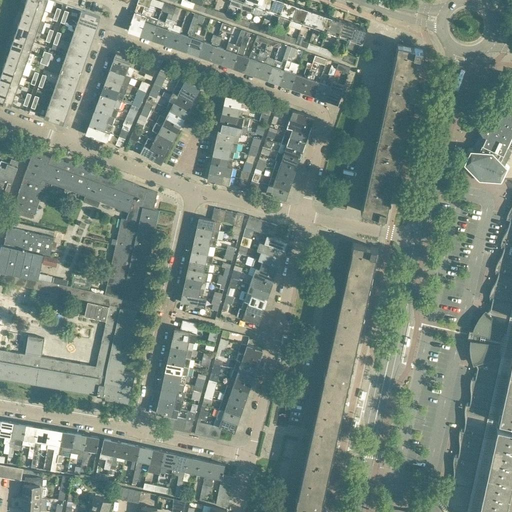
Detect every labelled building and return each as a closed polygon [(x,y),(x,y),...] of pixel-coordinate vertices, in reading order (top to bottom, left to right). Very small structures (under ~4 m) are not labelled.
[(25,2),(25,3),(44,10),(44,9),(46,0),(26,0),(25,3),(25,2)] [(127,30),(139,34),(147,11),(149,8),(150,4),(151,0),(137,0),(137,3),(144,6),(141,14),(134,11),(131,21),(130,21),(129,23),(130,23),(127,30)] [(161,8),(164,2),(157,0),(151,0),(150,4),(161,8)] [(240,9),(243,3),(243,0),(229,0),(228,5),(240,9)] [(243,0),(243,3),(240,9),(252,13),(254,7),(256,0),(243,0)] [(256,0),(254,7),(266,11),(269,0),(256,0)] [(271,13),(278,15),(282,0),(269,0),(266,11),(263,19),(269,21),(271,13)] [(283,17),(289,19),(295,3),(285,0),(282,0),(278,15),(275,23),(280,25),(283,17)] [(44,10),(25,3),(22,13),(21,13),(40,20),(41,20),(40,20),(43,10),(44,10)] [(289,19),(287,25),(299,29),(301,23),(307,7),(295,3),(289,19)] [(163,42),(174,46),(179,33),(181,27),(174,25),(180,8),(175,6),(172,14),(171,20),(163,42)] [(301,23),(313,27),(318,11),(307,7),(301,23)] [(77,21),(96,28),(96,27),(99,17),(100,17),(81,10),(80,11),(81,11),(78,21),(77,21)] [(139,34),(151,38),(156,25),(158,19),(150,16),(152,13),(147,11),(139,34)] [(313,27),(325,31),(330,15),(318,11),(313,27)] [(17,24),(37,31),(41,32),(45,22),(40,20),(21,13),(21,14),(18,24),(17,24)] [(158,19),(156,25),(151,38),(163,42),(171,20),(172,14),(168,13),(167,18),(165,21),(158,19)] [(186,50),(194,28),(196,22),(198,14),(194,13),(189,26),(187,33),(188,34),(188,35),(179,33),(174,46),(186,50)] [(204,16),(198,14),(196,22),(201,24),(204,16)] [(325,31),(337,36),(342,20),(330,15),(325,31)] [(337,36),(348,40),(354,24),(342,20),(337,36)] [(96,28),(77,21),(74,31),(73,31),(73,32),(93,38),(92,38),(96,28)] [(222,22),(219,29),(230,33),(233,26),(222,22)] [(261,27),(249,23),(247,27),(259,32),(261,27)] [(37,31),(17,24),(18,25),(14,35),(14,34),(14,35),(33,41),(36,31),(37,31)] [(367,28),(354,24),(348,40),(346,46),(352,49),(354,42),(361,44),(367,28)] [(186,50),(198,54),(202,41),(204,36),(196,34),(198,29),(194,28),(186,50)] [(221,62),(232,66),(243,35),(245,30),(241,29),(235,46),(227,43),(225,49),(221,62)] [(70,42),(69,42),(89,49),(88,48),(92,38),(92,39),(93,38),(73,32),(74,32),(70,42)] [(198,54),(209,58),(217,36),(213,34),(210,41),(211,42),(211,44),(202,41),(198,54)] [(266,44),(268,38),(256,34),(254,40),(266,44)] [(10,45),(29,52),(32,42),(33,42),(33,41),(14,35),(11,45),(10,45)] [(232,66),(244,70),(248,57),(243,55),(249,38),(243,35),(232,66)] [(297,35),(296,39),(294,44),(306,48),(308,43),(302,41),(304,37),(297,35)] [(209,58),(221,62),(225,49),(216,46),(217,43),(218,44),(221,37),(217,36),(209,58)] [(279,42),(268,38),(266,44),(277,48),(279,42)] [(89,49),(69,42),(69,43),(70,43),(66,53),(85,60),(85,59),(88,49),(89,49)] [(397,44),(386,96),(360,211),(385,217),(387,209),(386,209),(420,56),(421,56),(422,49),(397,44)] [(6,56),(26,63),(30,64),(34,54),(29,52),(10,45),(10,46),(7,56),(6,56)] [(286,60),(288,56),(291,46),(287,45),(282,58),(281,62),(273,59),(272,65),(267,78),(279,82),(286,60)] [(293,58),(297,48),(291,46),(288,56),(293,58)] [(244,70),(255,74),(263,52),(259,50),(258,54),(250,51),(248,57),(244,70)] [(116,52),(113,60),(132,67),(133,68),(132,67),(135,59),(116,52)] [(255,74),(267,78),(272,65),(273,59),(266,57),(268,53),(263,52),(255,74)] [(62,63),(62,64),(81,70),(82,70),(81,70),(85,60),(66,53),(63,63),(62,63)] [(343,55),(341,60),(354,64),(357,58),(344,53),(343,55)] [(314,55),(312,61),(313,61),(324,65),(326,59),(314,55)] [(3,66),(3,67),(22,73),(25,63),(26,63),(6,56),(7,57),(3,67),(3,66)] [(130,76),(133,68),(132,67),(113,60),(110,69),(130,76)] [(290,86),(295,73),(298,64),(286,60),(279,82),(290,86)] [(143,71),(145,72),(153,76),(156,67),(143,62),(140,70),(143,71)] [(336,69),(348,73),(350,67),(338,63),(336,69)] [(81,71),(81,70),(62,64),(59,74),(58,74),(78,81),(77,80),(81,70),(81,71)] [(290,86),(302,90),(310,68),(306,66),(303,73),(304,74),(304,76),(295,73),(290,86)] [(22,74),(22,73),(3,67),(2,67),(3,67),(0,75),(0,77),(18,84),(21,74),(22,74)] [(302,90),(313,94),(318,81),(313,79),(317,70),(314,69),(310,68),(302,90)] [(110,69),(107,76),(122,82),(127,84),(130,76),(110,69)] [(55,85),(74,92),(74,91),(77,81),(78,81),(58,74),(59,75),(55,85)] [(161,86),(165,77),(158,74),(154,83),(161,86)] [(313,94),(325,98),(333,76),(328,74),(326,81),(328,82),(327,84),(318,81),(313,94)] [(127,84),(122,82),(107,76),(104,85),(124,92),(127,84)] [(181,76),(177,83),(196,94),(199,86),(200,86),(181,76)] [(333,76),(325,98),(338,103),(344,84),(336,82),(336,81),(337,77),(333,76)] [(0,89),(15,95),(15,94),(14,94),(18,84),(0,77),(0,89)] [(146,92),(149,84),(142,81),(139,88),(146,92)] [(158,93),(161,86),(154,83),(151,90),(158,93)] [(173,91),(192,101),(196,94),(177,83),(173,91)] [(74,92),(55,85),(52,95),(51,95),(70,102),(73,92),(74,92)] [(122,96),(124,92),(104,85),(101,93),(121,100),(122,96)] [(139,88),(135,96),(142,99),(146,92),(139,88)] [(14,95),(15,95),(0,89),(0,102),(11,106),(11,105),(10,105),(14,95)] [(173,91),(170,96),(168,99),(171,100),(188,109),(192,101),(173,91)] [(118,108),(121,100),(101,93),(98,101),(118,108)] [(47,106),(67,113),(66,112),(70,102),(70,103),(70,102),(51,95),(51,96),(48,106),(47,106)] [(247,108),(249,100),(233,96),(226,95),(224,103),(247,108)] [(135,96),(132,104),(139,107),(142,99),(135,96)] [(471,150),(465,162),(479,177),(485,177),(485,176),(491,177),(491,178),(492,179),(493,180),(494,181),(498,181),(505,166),(504,166),(511,151),(507,146),(511,135),(511,101),(507,99),(505,98),(503,103),(501,102),(500,103),(495,100),(485,122),(487,123),(487,124),(481,124),(481,123),(481,124),(478,129),(478,130),(479,129),(482,134),(480,133),(472,150),(471,150)] [(171,100),(167,107),(170,109),(184,116),(188,109),(171,100)] [(115,116),(118,109),(118,108),(98,101),(95,108),(115,116)] [(224,103),(222,112),(241,116),(243,107),(224,103)] [(132,104),(128,112),(135,115),(139,107),(132,104)] [(67,113),(47,106),(48,107),(44,117),(44,116),(43,117),(63,124),(63,123),(66,113),(67,113)] [(144,106),(140,114),(148,118),(151,110),(144,106)] [(95,108),(92,117),(112,125),(115,116),(95,108)] [(170,109),(166,117),(180,124),(184,116),(170,109)] [(292,110),(290,118),(295,120),(310,125),(313,117),(308,115),(308,114),(306,113),(305,114),(298,111),(298,112),(292,110)] [(135,115),(128,112),(125,119),(132,123),(135,115)] [(222,112),(220,121),(241,125),(248,127),(250,118),(241,116),(222,112)] [(267,123),(269,115),(262,112),(259,120),(267,123)] [(140,114),(137,122),(144,125),(148,118),(140,114)] [(160,114),(156,121),(176,132),(180,124),(166,117),(160,114)] [(112,125),(92,117),(89,125),(106,131),(108,132),(110,132),(112,125)] [(289,118),(286,126),(292,128),(307,133),(310,125),(295,120),(290,118),(289,118)] [(152,129),(158,132),(172,139),(176,132),(156,121),(152,129)] [(220,121),(218,129),(240,134),(241,125),(220,121)] [(106,141),(110,132),(108,132),(106,131),(89,125),(86,133),(91,135),(90,136),(93,137),(93,136),(106,141)] [(307,133),(292,128),(286,126),(284,134),(289,136),(305,141),(307,133)] [(122,128),(119,136),(125,139),(128,131),(122,128)] [(133,129),(130,137),(137,141),(141,133),(133,129)] [(218,129),(216,137),(238,142),(240,134),(218,129)] [(168,147),(172,139),(158,132),(154,140),(168,147)] [(284,134),(281,142),(302,150),(305,141),(289,136),(284,134)] [(121,146),(125,139),(119,136),(115,144),(121,146)] [(148,137),(144,144),(164,155),(168,147),(154,140),(148,137)] [(216,137),(214,146),(234,150),(236,151),(238,142),(216,137)] [(265,139),(262,147),(269,149),(270,149),(273,141),(265,139)] [(281,142),(278,151),(299,158),(302,150),(281,142)] [(140,153),(146,156),(160,163),(164,155),(144,144),(140,153)] [(255,156),(258,147),(251,145),(248,153),(255,156)] [(38,278),(37,279),(111,296),(111,295),(121,297),(139,301),(138,300),(141,286),(142,286),(141,285),(144,271),(145,271),(145,270),(144,270),(147,255),(149,256),(149,255),(148,255),(151,240),(152,241),(152,240),(151,240),(154,225),(155,226),(155,225),(154,225),(157,210),(159,211),(159,210),(153,209),(157,192),(147,188),(146,190),(138,187),(139,185),(35,146),(23,177),(13,207),(35,214),(47,179),(128,210),(126,217),(121,217),(104,292),(38,278)] [(213,154),(232,158),(233,158),(234,150),(214,146),(213,154)] [(278,151),(276,159),(277,159),(281,161),(296,166),(299,158),(278,151)] [(248,153),(245,161),(253,164),(255,156),(248,153)] [(213,154),(211,162),(230,167),(232,158),(213,154)] [(0,199),(4,201),(17,166),(17,165),(19,161),(11,158),(11,159),(12,159),(10,163),(1,160),(0,161),(0,199)] [(277,159),(274,167),(278,169),(293,174),(296,166),(281,161),(277,159)] [(211,162),(209,171),(230,176),(232,167),(230,167),(211,162)] [(274,167),(271,176),(275,177),(290,183),(293,174),(278,169),(274,167)] [(240,178),(241,178),(247,180),(250,172),(242,169),(240,178)] [(229,184),(230,176),(209,171),(207,180),(212,181),(215,182),(215,181),(229,184)] [(254,171),(251,180),(258,182),(261,174),(254,171)] [(271,176),(268,184),(273,185),(288,191),(290,183),(275,177),(271,176)] [(244,188),(247,180),(241,178),(239,186),(244,188)] [(251,180),(248,188),(254,190),(255,186),(257,187),(259,183),(259,182),(258,182),(251,180)] [(273,185),(268,184),(265,192),(270,193),(285,199),(287,191),(273,185)] [(340,194),(337,206),(346,208),(348,196),(340,194)] [(214,207),(211,219),(217,221),(220,209),(214,207)] [(220,209),(217,221),(220,222),(223,222),(226,210),(220,209)] [(226,210),(223,222),(229,224),(232,211),(226,210)] [(232,211),(229,224),(233,224),(235,225),(238,213),(232,211)] [(238,213),(235,225),(241,226),(244,214),(238,213)] [(249,215),(245,227),(251,229),(255,217),(249,215)] [(199,216),(197,226),(213,229),(218,230),(220,222),(217,221),(211,219),(199,216)] [(255,217),(251,229),(254,230),(256,231),(260,219),(255,217)] [(504,245),(511,246),(511,219),(506,218),(506,219),(510,220),(509,223),(507,228),(505,233),(502,238),(500,244),(500,245),(504,246),(504,245)] [(260,219),(256,231),(262,233),(266,221),(260,219)] [(266,221),(262,233),(267,235),(271,223),(266,221)] [(274,235),(277,225),(271,223),(267,235),(271,236),(273,236),(274,235)] [(241,226),(235,225),(233,225),(230,233),(239,235),(241,226)] [(218,230),(213,229),(197,226),(195,234),(216,239),(218,230)] [(54,236),(7,227),(3,245),(1,244),(0,246),(0,270),(37,278),(37,279),(38,278),(44,254),(50,255),(54,236)] [(245,227),(242,236),(251,239),(254,230),(251,229),(245,227)] [(195,234),(193,242),(214,247),(216,239),(195,234)] [(278,238),(273,236),(271,236),(267,235),(264,243),(283,250),(286,241),(281,239),(281,238),(278,238)] [(242,236),(240,244),(248,247),(251,239),(242,236)] [(213,256),(214,247),(193,242),(191,251),(213,256)] [(280,258),(283,250),(264,243),(264,244),(260,242),(257,250),(261,251),(280,258)] [(323,376),(309,441),(297,495),(295,502),(296,502),(293,511),(318,511),(320,507),(322,500),(321,500),(333,446),(347,381),(348,381),(350,374),(349,374),(375,255),(376,255),(377,248),(352,242),(351,249),(325,368),(323,375),(323,376)] [(240,244),(238,253),(246,255),(248,247),(240,244)] [(499,270),(511,273),(511,246),(504,245),(504,246),(503,248),(503,252),(501,255),(499,259),(496,264),(495,270),(498,271),(499,270)] [(231,260),(234,252),(226,250),(224,258),(231,260)] [(191,251),(190,259),(209,264),(211,264),(213,256),(191,251)] [(261,251),(258,260),(277,266),(280,258),(261,251)] [(56,266),(58,258),(48,255),(46,264),(56,266)] [(254,258),(251,266),(255,268),(259,269),(274,274),(277,266),(258,260),(254,258)] [(207,272),(209,264),(190,259),(188,268),(207,272)] [(188,268),(186,276),(205,280),(207,272),(188,268)] [(274,274),(259,269),(255,268),(252,275),(256,277),(271,282),(274,274)] [(239,280),(241,272),(233,270),(231,278),(238,280),(239,280)] [(493,296),(511,300),(511,273),(499,270),(498,271),(498,274),(497,278),(495,281),(492,286),(490,291),(489,295),(489,296),(493,297),(493,296)] [(227,277),(223,276),(219,275),(217,283),(221,284),(225,285),(227,277)] [(271,282),(256,277),(252,275),(249,284),(269,290),(271,282)] [(204,289),(205,280),(186,276),(184,285),(204,289)] [(231,278),(228,286),(235,288),(237,288),(238,284),(237,284),(238,280),(231,278)] [(249,284),(247,292),(266,298),(269,290),(249,284)] [(184,285),(182,293),(202,297),(204,289),(184,285)] [(228,286),(226,294),(233,297),(235,288),(228,286)] [(247,292),(244,300),(263,307),(266,298),(247,292)] [(182,293),(180,301),(185,302),(185,303),(186,303),(188,304),(188,303),(196,305),(204,307),(206,298),(202,297),(182,293)] [(508,327),(511,309),(511,300),(493,296),(493,297),(492,301),(490,309),(497,318),(503,325),(508,327)] [(212,299),(211,303),(213,304),(211,309),(217,311),(220,301),(212,299)] [(239,307),(260,315),(263,307),(244,300),(241,308),(239,307)] [(0,377),(93,394),(102,395),(101,398),(102,398),(128,403),(132,386),(133,383),(133,380),(134,378),(135,374),(123,371),(122,371),(125,356),(126,357),(127,356),(125,356),(128,341),(130,342),(130,341),(129,341),(132,326),(133,326),(132,326),(135,311),(137,311),(119,307),(109,305),(109,306),(87,302),(84,316),(106,321),(104,326),(110,327),(108,336),(102,335),(101,341),(106,342),(104,351),(99,350),(96,365),(95,365),(94,371),(85,369),(86,364),(80,363),(79,368),(70,367),(71,361),(41,356),(44,338),(28,335),(25,353),(4,350),(3,355),(0,354),(0,319),(0,318),(0,317),(0,377)] [(224,302),(221,311),(228,310),(230,304),(224,302)] [(257,323),(260,315),(239,307),(236,316),(245,319),(257,323)] [(497,318),(490,309),(485,313),(483,315),(482,317),(481,318),(480,320),(479,321),(478,323),(477,324),(476,326),(475,328),(475,329),(474,331),(479,332),(502,339),(503,337),(507,331),(508,327),(503,325),(497,318)] [(196,333),(198,323),(183,320),(180,329),(175,328),(173,336),(189,340),(194,341),(196,333)] [(171,345),(187,349),(192,350),(194,341),(189,340),(173,336),(171,345)] [(226,348),(228,340),(220,338),(218,347),(226,348)] [(473,356),(474,359),(502,354),(501,350),(500,345),(477,341),(472,340),(472,343),(472,345),(472,347),(472,350),(472,352),(472,354),(473,356)] [(241,343),(238,351),(244,353),(259,358),(262,349),(257,348),(257,347),(255,346),(254,347),(247,344),(241,343)] [(192,350),(187,349),(171,345),(169,353),(191,358),(192,350)] [(217,351),(216,355),(224,357),(225,353),(226,348),(218,347),(217,351)] [(259,358),(244,353),(238,351),(235,358),(237,359),(256,366),(259,358)] [(167,362),(183,365),(189,367),(191,358),(169,353),(167,362)] [(204,353),(202,361),(209,363),(212,354),(204,353)] [(498,372),(502,354),(474,359),(475,363),(475,364),(476,366),(477,367),(498,372)] [(256,366),(237,359),(234,368),(238,369),(253,374),(256,366)] [(165,370),(181,374),(187,375),(189,367),(183,365),(167,362),(165,370)] [(511,511),(511,363),(479,511),(511,511)] [(495,384),(498,372),(477,367),(475,379),(471,378),(471,379),(495,384)] [(234,368),(231,376),(235,377),(250,383),(253,374),(238,369),(234,368)] [(187,375),(181,374),(165,370),(163,378),(185,383),(187,375)] [(219,373),(211,372),(209,380),(216,382),(217,382),(219,373)] [(231,376),(228,384),(232,385),(248,391),(250,383),(235,377),(231,376)] [(163,378),(161,387),(183,392),(185,383),(163,378)] [(493,398),(495,384),(471,379),(470,381),(470,382),(470,384),(470,385),(470,387),(470,388),(470,393),(493,398)] [(209,380),(206,388),(214,390),(217,382),(216,382),(209,380)] [(228,384),(225,392),(230,393),(245,399),(248,391),(232,385),(228,384)] [(186,392),(183,392),(161,387),(160,395),(184,401),(186,392)] [(214,390),(206,388),(204,396),(212,398),(214,390)] [(245,399),(230,393),(225,392),(222,401),(226,401),(242,407),(245,399)] [(465,404),(465,405),(490,410),(493,398),(470,393),(470,394),(470,396),(470,397),(470,398),(470,401),(469,405),(465,404)] [(160,395),(158,404),(179,409),(182,409),(184,401),(160,395)] [(222,401),(220,408),(224,409),(239,415),(242,407),(226,401),(222,401)] [(192,403),(189,411),(195,412),(198,404),(192,403)] [(171,415),(175,416),(176,416),(179,409),(158,404),(156,412),(161,414),(164,415),(164,414),(169,415),(171,416),(171,415)] [(487,423),(490,410),(465,405),(465,406),(464,408),(464,410),(464,411),(464,413),(464,415),(465,417),(465,419),(487,423)] [(221,418),(236,423),(239,415),(224,409),(220,408),(217,417),(221,418)] [(166,427),(172,428),(175,416),(171,415),(171,416),(169,415),(166,427)] [(176,416),(175,416),(172,428),(178,430),(181,417),(176,416)] [(178,430),(184,431),(187,419),(181,417),(178,430)] [(234,431),(236,423),(221,418),(217,417),(214,425),(215,425),(218,426),(221,427),(234,431)] [(193,420),(187,419),(184,431),(190,432),(193,420)] [(459,430),(459,431),(484,436),(487,423),(465,419),(465,420),(465,421),(465,423),(465,424),(464,427),(463,431),(459,430)] [(3,453),(8,453),(14,422),(1,420),(0,428),(0,434),(5,435),(4,443),(5,443),(3,453)] [(201,435),(203,423),(197,421),(194,433),(201,435)] [(22,445),(23,444),(26,424),(14,422),(8,453),(8,456),(12,457),(14,446),(15,444),(22,445)] [(209,424),(203,423),(201,435),(207,436),(209,424)] [(23,444),(31,445),(29,457),(33,457),(34,450),(38,426),(26,424),(23,444)] [(214,425),(209,424),(207,436),(212,437),(215,425),(214,425)] [(218,426),(215,425),(212,437),(219,439),(221,429),(221,427),(218,426)] [(34,450),(33,457),(37,458),(40,443),(38,443),(39,441),(48,442),(50,428),(38,426),(34,450)] [(50,428),(48,442),(57,444),(56,446),(55,445),(54,453),(51,470),(55,471),(62,430),(50,428)] [(58,454),(57,463),(62,464),(63,454),(62,454),(63,450),(71,452),(74,432),(62,430),(58,454)] [(481,449),(484,436),(459,431),(459,432),(459,434),(459,435),(458,437),(459,440),(459,444),(481,449)] [(71,452),(78,454),(77,462),(82,462),(87,435),(74,432),(71,452)] [(87,435),(82,462),(81,466),(81,471),(85,472),(89,452),(87,451),(88,449),(96,450),(99,437),(87,435)] [(100,451),(99,457),(107,458),(105,469),(110,470),(110,467),(111,463),(116,440),(103,438),(100,451)] [(116,440),(111,463),(115,464),(117,457),(115,457),(116,454),(125,456),(128,443),(116,440)] [(128,443),(125,456),(134,458),(133,460),(131,468),(135,469),(140,446),(128,443)] [(454,456),(478,462),(481,449),(459,444),(459,447),(459,449),(459,450),(459,451),(458,456),(454,456)] [(135,469),(133,479),(139,480),(143,464),(148,465),(152,448),(140,446),(135,469)] [(148,465),(147,469),(159,472),(164,451),(152,448),(148,465)] [(159,472),(159,475),(164,476),(165,472),(171,473),(176,453),(164,451),(159,472)] [(183,479),(188,456),(176,453),(171,473),(178,475),(176,486),(181,487),(183,479)] [(188,470),(197,472),(200,459),(188,456),(183,479),(187,480),(188,472),(187,472),(188,470)] [(476,475),(478,462),(454,456),(453,458),(453,460),(453,461),(453,463),(453,466),(453,469),(453,470),(476,475)] [(200,459),(197,472),(206,474),(205,477),(204,477),(203,483),(199,500),(203,500),(205,494),(207,484),(212,462),(200,459)] [(212,462),(207,484),(205,494),(209,495),(211,485),(213,478),(212,478),(213,476),(221,478),(222,474),(223,469),(224,464),(212,462)] [(3,477),(9,478),(11,466),(5,465),(3,477)] [(9,478),(15,479),(17,467),(11,466),(9,478)] [(448,481),(448,482),(473,488),(476,475),(453,470),(453,473),(453,476),(452,482),(448,481)] [(221,478),(220,480),(233,483),(234,477),(228,475),(222,474),(221,478)] [(68,490),(70,477),(63,476),(58,499),(63,500),(66,489),(68,490)] [(24,483),(23,496),(42,498),(42,497),(43,497),(44,496),(45,496),(46,495),(46,494),(47,493),(47,492),(47,491),(47,490),(47,489),(46,488),(45,488),(45,487),(44,487),(43,486),(42,486),(43,480),(25,479),(24,484),(24,483)] [(231,489),(233,483),(220,480),(219,486),(231,489)] [(143,488),(155,490),(156,485),(144,482),(143,488)] [(470,501),(473,488),(448,482),(447,484),(447,486),(446,487),(446,489),(444,491),(444,492),(443,494),(442,495),(470,501)] [(156,485),(155,490),(167,493),(168,487),(156,485)] [(114,497),(121,499),(123,487),(117,486),(114,497)] [(230,495),(231,489),(219,486),(218,492),(230,495)] [(129,488),(123,487),(121,499),(126,500),(129,488)] [(126,500),(132,501),(135,490),(129,488),(126,500)] [(141,491),(135,490),(132,501),(138,503),(141,491)] [(105,511),(106,511),(110,500),(95,496),(90,494),(88,499),(91,500),(89,507),(91,507),(105,511)] [(442,495),(441,496),(453,511),(459,511),(467,511),(470,501),(442,495)] [(46,498),(42,498),(23,496),(22,509),(38,510),(45,510),(46,498)] [(227,506),(229,500),(217,497),(215,503),(227,506)] [(173,498),(172,511),(173,511),(183,511),(186,501),(173,498)] [(441,511),(433,502),(433,503),(430,504),(428,505),(426,506),(425,506),(423,506),(423,511),(441,511)]
